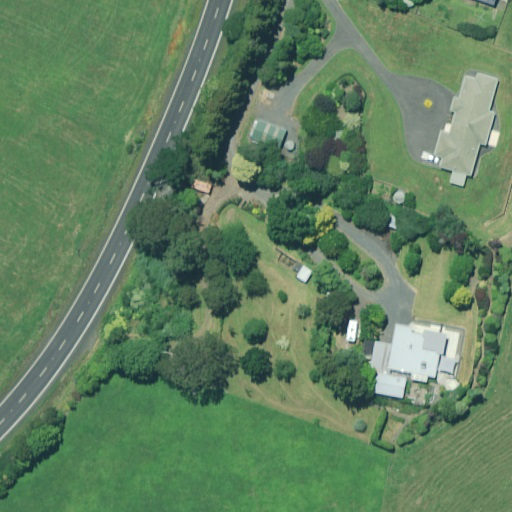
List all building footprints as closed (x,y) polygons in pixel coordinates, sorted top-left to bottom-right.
[(480,73),(479,79),(468,76),(461,98),(456,97),(452,110),(458,112),(451,133),(443,131),(436,156),(444,158),(442,167),(455,171),(452,183),(466,187),(469,175),(474,176),(483,143),(489,145),(498,113),(492,112),(502,79),(480,73)] [(288,130),(258,120),(252,139),(292,152),(295,143),(285,139),(288,130)] [(347,132),(333,131),(333,144),(346,144),(347,132)] [(448,334),(399,326),(392,369),(415,373),(414,380),(430,383),(431,376),(438,377),(439,370),(454,372),(456,359),(444,357),(448,334)] [(411,379),(379,372),(374,392),(406,399),(411,379)]
